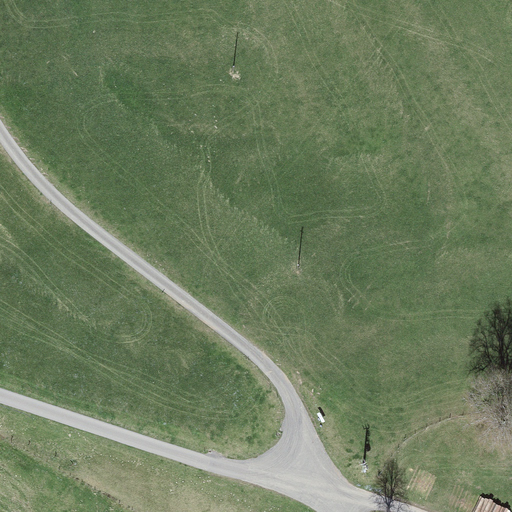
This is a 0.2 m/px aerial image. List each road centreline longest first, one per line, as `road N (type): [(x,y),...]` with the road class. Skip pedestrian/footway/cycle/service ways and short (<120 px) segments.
road 1 (track): [(0,131),(50,192),(278,377),(315,485)]
road 2 (track): [(0,391),(217,465),(315,485)]
